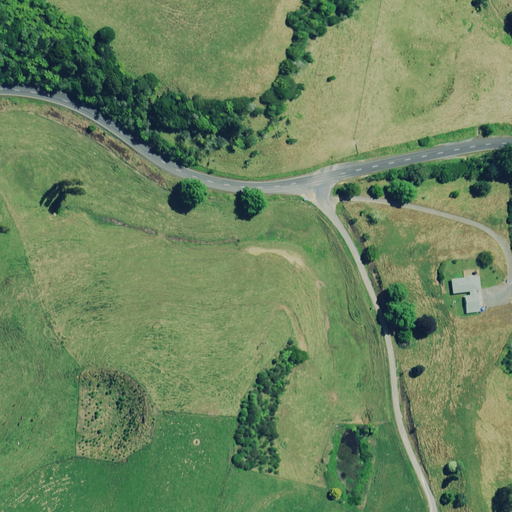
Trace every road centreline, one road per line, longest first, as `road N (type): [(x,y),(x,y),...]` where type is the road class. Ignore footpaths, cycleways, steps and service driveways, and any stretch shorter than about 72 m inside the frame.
road 1 (unclassified): [(309,182),(359,269),(384,338),(423,511)]
road 2 (unclassified): [(0,96),(42,94),(178,173),(309,182)]
road 3 (unclassified): [(309,182),(511,142)]
